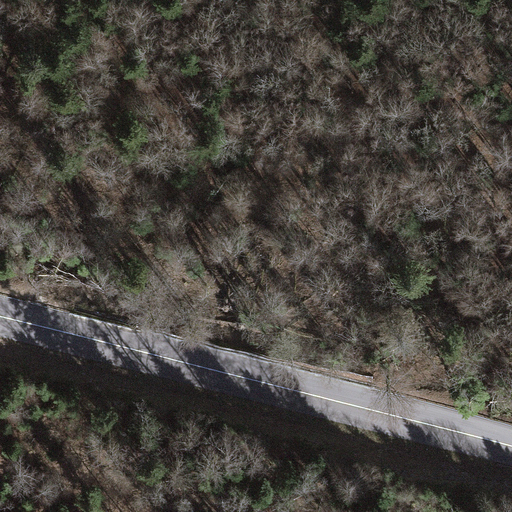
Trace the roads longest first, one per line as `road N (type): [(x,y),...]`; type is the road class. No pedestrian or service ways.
road 1 (primary): [(511,446),(0,316)]
road 2 (track): [(89,471),(238,511)]
